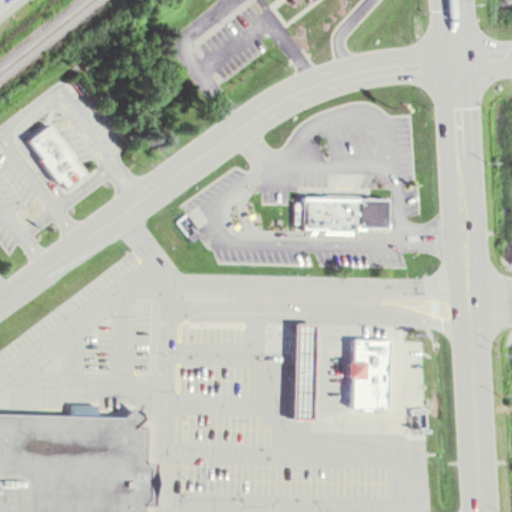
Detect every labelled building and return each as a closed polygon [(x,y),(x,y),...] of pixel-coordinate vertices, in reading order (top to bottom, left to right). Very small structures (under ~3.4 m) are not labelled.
[(28,138),(64,189),(86,173),(49,123),(28,138)] [(303,195),(303,231),(386,231),(386,195),(303,195)] [(315,417),(317,319),(295,319),(293,417),(315,417)] [(352,405),(354,336),(389,337),(387,406),(352,405)] [(0,511),(0,413),(145,418),(141,511),(0,511)]
